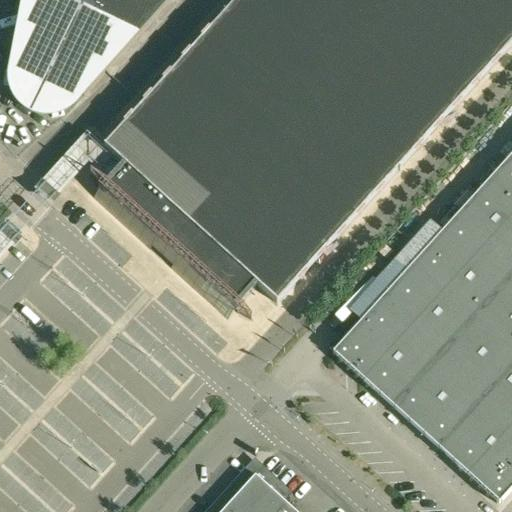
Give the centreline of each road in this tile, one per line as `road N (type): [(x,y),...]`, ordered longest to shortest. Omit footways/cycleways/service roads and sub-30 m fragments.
road 1 (unclassified): [(258,406),(0,176)]
road 2 (unclassified): [(374,511),(258,406)]
road 3 (unclassified): [(157,511),(258,406)]
